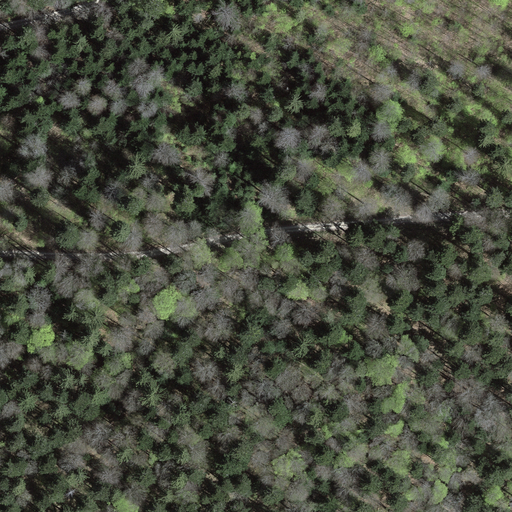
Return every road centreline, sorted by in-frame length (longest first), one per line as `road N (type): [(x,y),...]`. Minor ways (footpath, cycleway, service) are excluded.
road 1 (track): [(511,217),(169,252),(0,258)]
road 2 (track): [(119,0),(0,34)]
